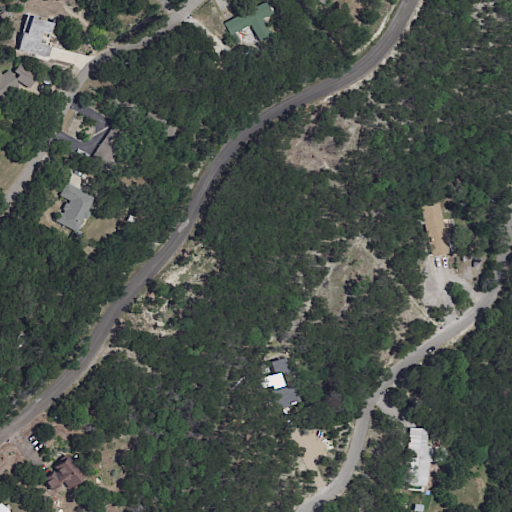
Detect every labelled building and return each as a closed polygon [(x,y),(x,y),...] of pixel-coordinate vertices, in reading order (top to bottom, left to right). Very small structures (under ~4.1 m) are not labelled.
[(269,15),(260,19),(269,37),(237,52),(223,24),(244,14),(242,9),(252,4),(254,8),(264,3),(269,15)] [(52,25),(50,35),(42,33),(39,44),(51,48),(48,59),(18,51),(23,34),(26,35),(31,17),(41,19),(40,22),(52,25)] [(33,82),(29,89),(15,80),(18,76),(13,73),(19,64),(37,76),(33,82)] [(18,87),(0,98),(0,76),(8,71),(18,87)] [(162,123),(151,138),(136,126),(148,112),(162,123)] [(129,132),(103,170),(90,161),(115,123),(129,132)] [(163,138),(165,126),(172,127),(171,139),(163,138)] [(88,197),(95,200),(88,212),(89,213),(90,216),(88,220),(85,220),(84,219),(77,233),(56,222),(60,213),(63,215),(65,212),(63,211),(66,204),(68,205),(69,202),(59,197),(66,184),(85,194),(85,195),(88,197)] [(451,253),(434,256),(427,204),(444,201),(451,253)] [(129,216),(138,220),(135,227),(126,222),(129,216)] [(273,388),(265,390),(262,378),(281,372),(284,385),(273,388)] [(429,429),(428,446),(446,447),(445,462),(428,461),(426,486),(405,485),(411,428),(429,429)] [(42,479),(53,470),(51,469),(67,456),(83,477),(68,489),(62,481),(50,491),(41,480),(42,479)]
